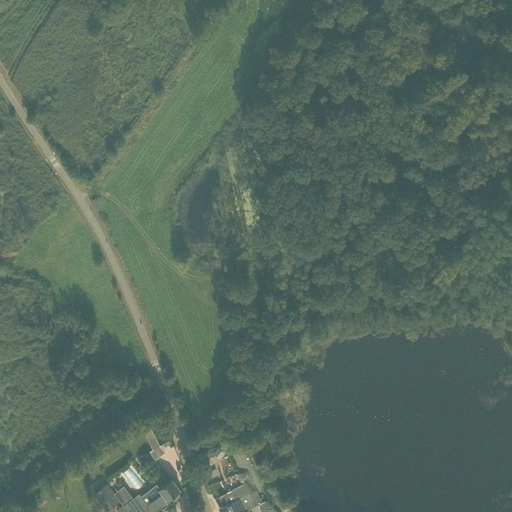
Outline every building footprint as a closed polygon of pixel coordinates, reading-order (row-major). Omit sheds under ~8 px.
[(252,305),(251,305),(244,308),(247,314),(255,310),(252,305)] [(234,393),(221,413),(225,416),(238,396),(234,393)] [(125,429),(118,434),(124,444),(132,439),(125,429)] [(218,447),(213,454),(220,459),(225,452),(218,447)] [(239,472),(238,477),(241,482),(245,482),(248,479),(251,478),(249,473),(239,472)] [(172,477),(157,488),(155,485),(141,496),(138,492),(123,503),(124,504),(117,509),(119,511),(148,511),(181,489),(172,477)] [(108,511),(120,505),(107,483),(91,493),(102,511),(108,511)] [(242,511),(247,509),(252,507),(258,504),(262,502),(256,490),(249,493),(249,492),(220,507),(222,511),(242,511)] [(265,500),(262,502),(258,504),(262,511),(264,511),(273,507),(265,500)]
